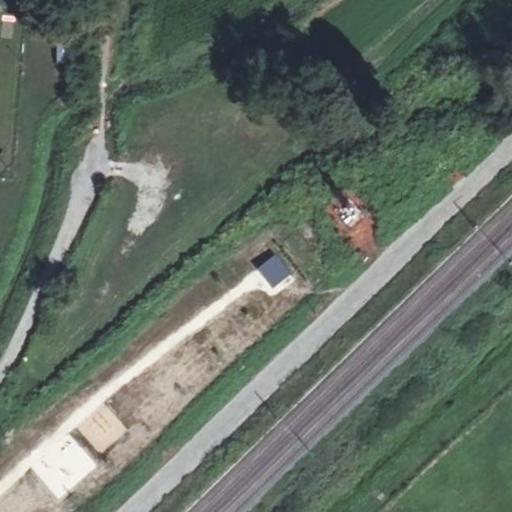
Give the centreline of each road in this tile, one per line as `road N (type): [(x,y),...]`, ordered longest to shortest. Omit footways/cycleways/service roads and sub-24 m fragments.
road 1 (unclassified): [(511,136),(121,511)]
road 2 (unclassified): [(95,142),(0,387)]
